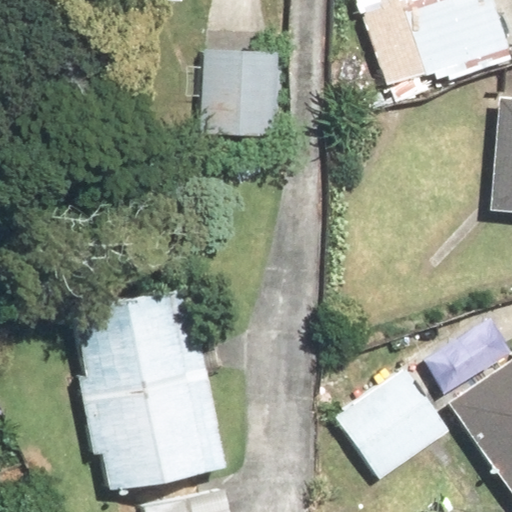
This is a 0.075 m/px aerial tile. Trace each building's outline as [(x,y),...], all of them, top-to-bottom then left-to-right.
[(484,0),(389,0),(396,22),(369,30),(385,80),(499,44),(484,0)] [(270,42),(194,44),(197,127),(273,125),(270,42)] [(511,91),(505,91),(497,208),(511,208),(511,91)] [(168,283),(69,310),(116,482),(214,456),(168,283)] [(511,338),(444,391),(511,480),(511,338)] [(397,357),(324,406),(366,467),(439,418),(397,357)] [(222,511),(216,486),(140,504),(141,511),(222,511)]
